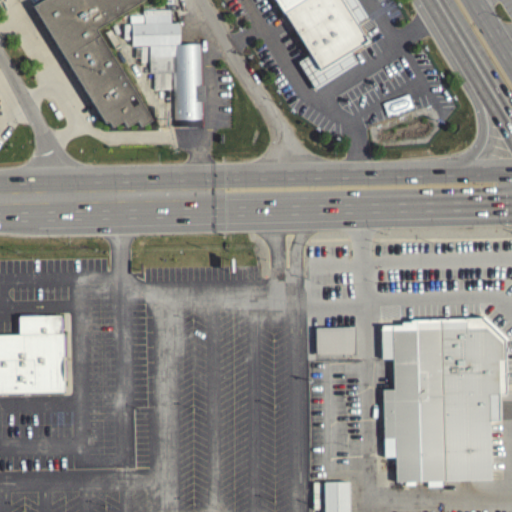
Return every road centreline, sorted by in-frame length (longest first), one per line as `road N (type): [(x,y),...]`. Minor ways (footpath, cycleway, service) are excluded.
road 1 (primary): [(511,162),(226,177),(143,192)]
road 2 (primary): [(143,192),(226,208),(511,205)]
road 3 (residential): [(299,173),(202,0)]
road 4 (primary): [(429,0),(511,139)]
road 5 (residential): [(60,194),(48,144),(0,57)]
road 6 (primary): [(143,192),(0,195)]
